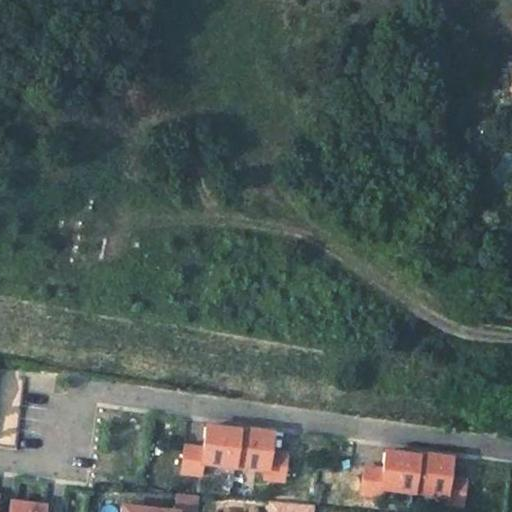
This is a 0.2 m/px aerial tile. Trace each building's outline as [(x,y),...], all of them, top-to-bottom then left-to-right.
[(281,478),(284,448),(267,447),(269,429),(197,422),(195,443),(179,441),(176,476),(198,478),(198,470),(281,478)] [(446,474),(448,455),(375,448),(373,465),(358,463),(355,492),(460,502),(463,476),(446,474)] [(171,509),(114,502),(112,511),(193,511),(196,495),(173,492),(171,509)] [(40,511),(42,503),(0,496),(0,511),(40,511)] [(309,511),(310,504),(265,500),(263,511),(309,511)]
